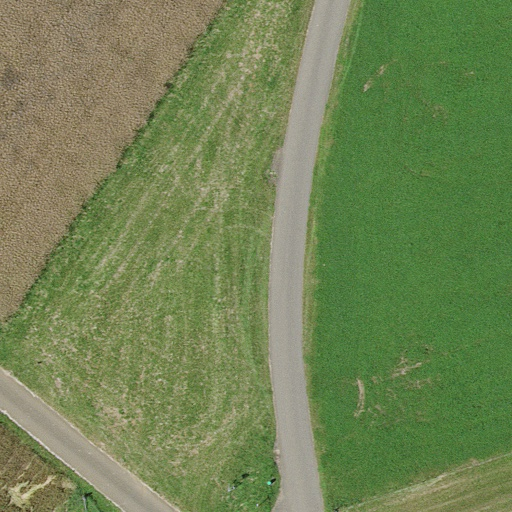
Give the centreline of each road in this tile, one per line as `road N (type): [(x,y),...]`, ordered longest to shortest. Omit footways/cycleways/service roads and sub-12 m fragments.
road 1 (unclassified): [(296,511),(276,325),(278,218),(330,0)]
road 2 (unclassified): [(151,511),(0,390)]
